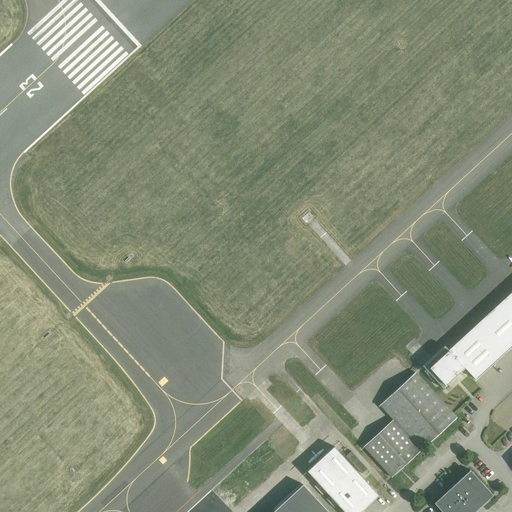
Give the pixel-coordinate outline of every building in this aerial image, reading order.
[(444,346),(422,366),(442,388),(465,368),(475,379),(511,345),(511,291),(448,350),(444,346)] [(391,476),(401,467),(404,465),(428,443),(456,417),(416,372),(413,375),(383,402),(380,405),(393,419),(363,446),(364,446),(391,476)] [(348,462),(338,451),(333,446),(307,471),(312,476),(344,511),(359,511),(378,495),(348,462)] [(491,493),(470,470),(434,503),(442,511),(474,511),(474,510),(473,509),(491,493)] [(328,511),(302,484),(271,511),(328,511)]
